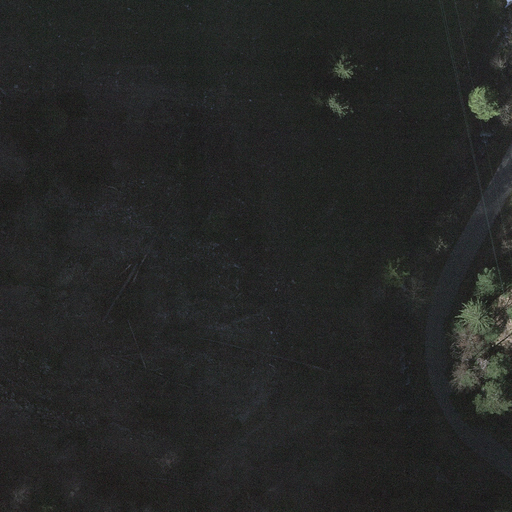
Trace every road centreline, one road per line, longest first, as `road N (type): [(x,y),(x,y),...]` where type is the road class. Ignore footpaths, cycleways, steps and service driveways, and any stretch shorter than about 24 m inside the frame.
road 1 (tertiary): [(511,162),(447,285),(436,347),(460,424),(511,464)]
road 2 (track): [(243,0),(242,131),(260,203),(288,265),(306,285),(347,303)]
